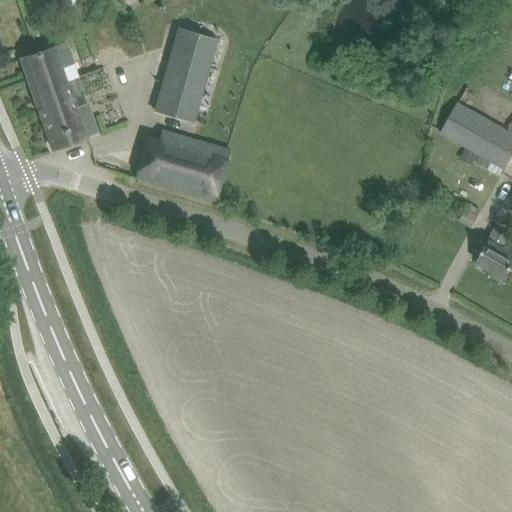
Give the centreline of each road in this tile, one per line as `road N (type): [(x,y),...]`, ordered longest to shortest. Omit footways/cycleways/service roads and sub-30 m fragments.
road 1 (unclassified): [(511,352),(346,269),(0,163)]
road 2 (secondary): [(144,511),(71,376),(0,191)]
